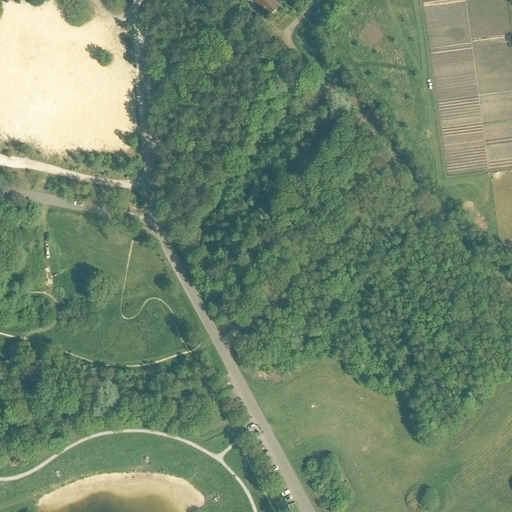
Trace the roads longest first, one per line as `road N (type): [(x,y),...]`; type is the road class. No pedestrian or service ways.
road 1 (unclassified): [(0,190),(135,219),(161,237),(309,511)]
road 2 (track): [(319,0),(286,35),(287,46),(389,147),(391,176),(244,320)]
road 3 (track): [(146,223),(138,0)]
road 4 (track): [(0,159),(148,186)]
